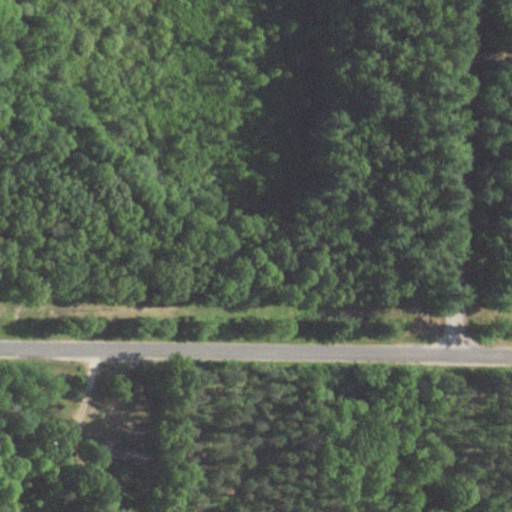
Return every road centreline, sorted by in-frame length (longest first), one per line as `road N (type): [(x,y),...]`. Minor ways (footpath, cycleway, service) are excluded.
road 1 (residential): [(511,350),(0,348)]
road 2 (residential): [(462,349),(460,0)]
